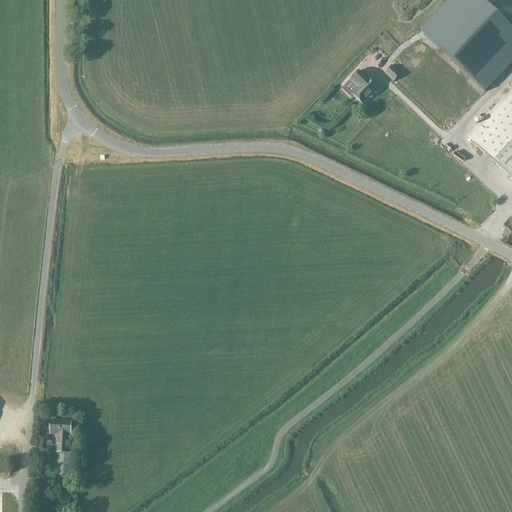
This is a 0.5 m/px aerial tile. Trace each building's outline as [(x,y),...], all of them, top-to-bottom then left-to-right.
[(511,31),(478,0),(448,0),(420,31),(484,92),(511,63),(511,31)] [(392,66),(385,74),(394,82),(401,75),(392,66)] [(368,78),(359,70),(349,79),(358,87),(351,94),(362,105),(379,87),(368,77),(368,78)] [(511,94),(471,137),(511,177),(511,94)] [(67,477),(68,472),(69,446),(68,446),(68,437),(70,437),(70,423),(50,422),(50,435),(58,436),(58,446),(56,445),(55,453),(58,454),(57,472),(58,472),(57,477),(67,477)]
